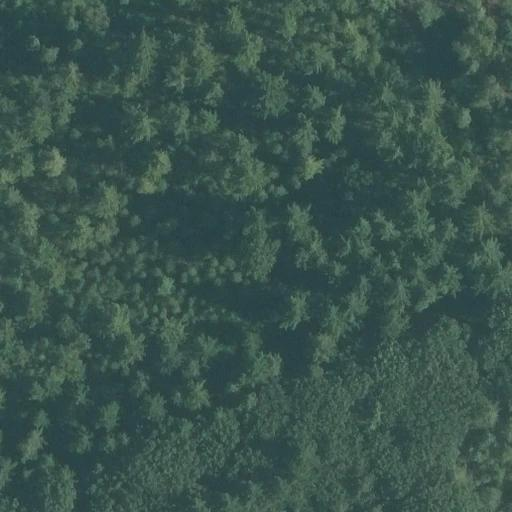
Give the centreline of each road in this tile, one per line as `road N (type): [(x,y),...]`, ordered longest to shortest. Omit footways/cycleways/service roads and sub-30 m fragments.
road 1 (track): [(448,372),(335,255),(268,143),(223,38),(195,12),(160,18),(0,87)]
road 2 (track): [(133,511),(511,345)]
